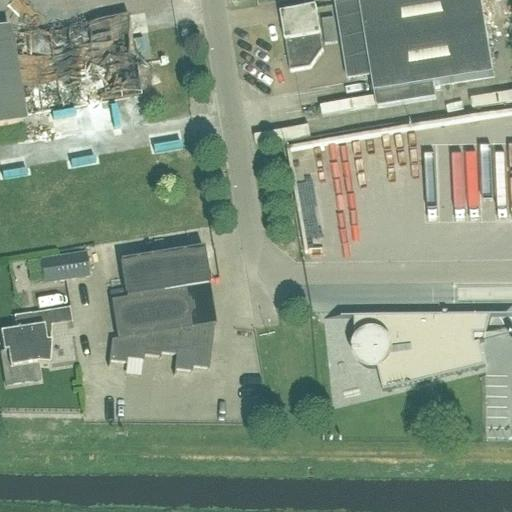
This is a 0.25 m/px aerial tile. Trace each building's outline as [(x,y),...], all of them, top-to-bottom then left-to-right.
[(30,0),(0,0),(0,65),(40,59),(30,0)] [(111,0),(30,0),(40,59),(120,46),(111,0)] [(374,99),(494,79),(480,0),(377,0),(359,3),(374,99)] [(290,75),(310,71),(323,53),(316,10),(280,16),(290,75)] [(322,22),(326,47),(337,45),(333,20),(322,22)] [(136,146),(57,160),(70,240),(149,226),(136,146)] [(57,160),(0,169),(0,251),(70,240),(57,160)] [(120,264),(126,302),(110,304),(117,342),(111,343),(108,365),(126,367),(126,363),(143,364),(143,360),(160,362),(160,357),(175,359),(173,379),(175,379),(175,373),(190,375),(190,376),(192,376),(192,370),(207,372),(207,373),(209,373),(211,354),(214,323),(194,321),(189,292),(209,288),(203,251),(120,264)] [(43,287),(89,279),(84,254),(38,262),(43,287)] [(32,331),(30,316),(13,319),(16,333),(0,335),(0,338),(3,355),(7,354),(9,371),(37,367),(49,367),(50,344),(46,344),(43,329),(32,331)] [(484,344),(490,319),(500,319),(500,318),(322,319),(322,320),(354,320),(354,353),(355,358),(357,362),(360,366),(363,368),(368,370),(372,371),(377,370),(383,394),(485,369),(479,345),(484,344)]
